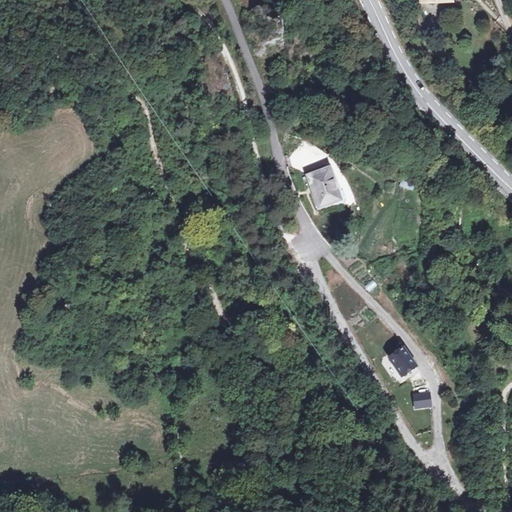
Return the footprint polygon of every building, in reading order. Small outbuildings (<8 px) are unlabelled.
[(350,201),(335,164),(308,172),(321,211),(350,201)] [(385,192),(393,193),(394,183),(386,182),(385,192)] [(402,377),(416,367),(403,349),(389,359),(402,377)] [(428,393),(413,396),(416,408),(431,406),(428,393)] [(439,486),(433,479),(428,482),(434,490),(439,486)]
